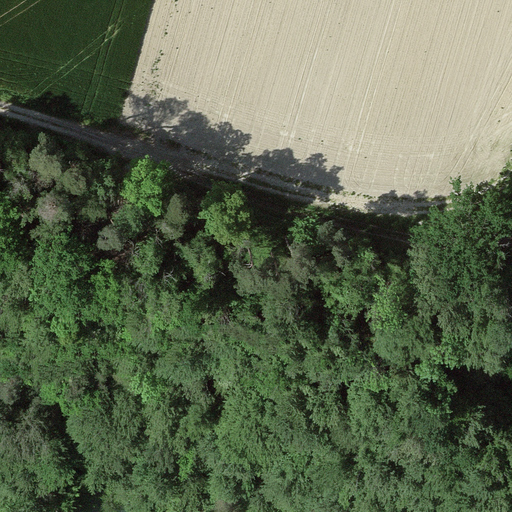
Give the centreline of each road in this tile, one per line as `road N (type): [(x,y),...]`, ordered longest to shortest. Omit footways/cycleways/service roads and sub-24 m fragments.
road 1 (track): [(511,239),(472,248),(373,234),(0,104)]
road 2 (track): [(196,170),(381,206),(466,204),(511,172)]
